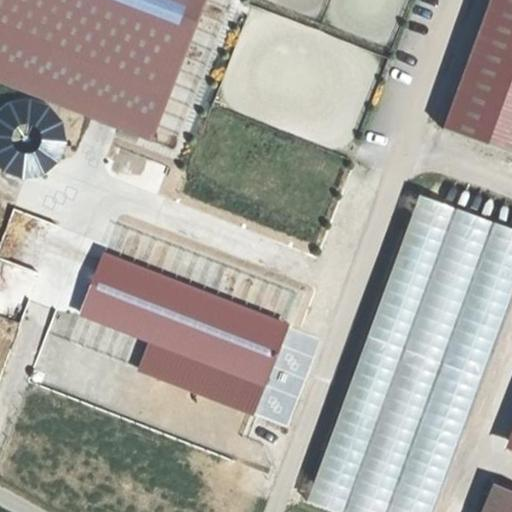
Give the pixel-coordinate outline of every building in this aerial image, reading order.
[(198,0),(0,0),(0,82),(145,138),(198,0)] [(511,0),(489,0),(442,129),(511,154),(511,0)] [(511,224),(404,192),(310,505),(334,511),(436,511),(511,261),(511,224)] [(511,367),(487,433),(511,442),(511,367)] [(481,511),(511,511),(511,491),(493,484),(481,511)]
